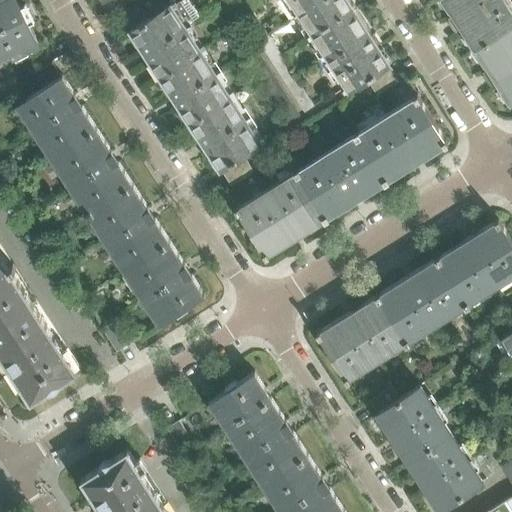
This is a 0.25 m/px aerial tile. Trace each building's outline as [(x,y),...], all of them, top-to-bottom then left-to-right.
[(39,42),(30,26),(17,0),(0,0),(0,57),(13,51),(15,55),(39,42)] [(319,0),(289,0),(298,14),(319,0)] [(309,37),(353,8),(347,0),(319,0),(298,14),(311,34),(308,36),(309,37)] [(511,8),(511,3),(509,0),(442,0),(449,9),(454,17),(451,18),(452,18),(453,22),(456,27),(459,29),(459,30),(461,28),(466,35),(466,36),(473,47),(474,47),(475,48),(511,24),(511,13),(510,10),(511,8)] [(198,48),(187,31),(192,28),(189,23),(185,26),(173,9),(178,6),(176,2),(150,18),(130,31),(160,78),(205,49),(203,45),(198,48)] [(150,18),(143,7),(121,20),(128,32),(130,31),(150,18)] [(349,91),(389,64),(353,8),(309,37),(310,39),(313,37),(324,54),(320,56),(322,60),(326,57),(344,84),(340,87),(342,90),(346,87),(349,91)] [(511,24),(475,48),(476,51),(484,63),(489,70),(486,71),(486,72),(487,72),(487,76),(491,81),(494,83),(493,83),(494,84),(496,82),(501,89),(500,89),(510,103),(511,101),(511,24)] [(264,29),(254,36),(259,43),(269,37),(264,29)] [(269,37),(259,43),(264,51),(274,44),(269,37)] [(250,38),(239,45),(244,51),(254,44),(250,38)] [(254,44),(244,51),(248,58),(259,51),(254,44)] [(274,44),(264,51),(269,59),(279,52),(274,44)] [(228,95),(215,74),(202,55),(207,52),(205,49),(160,78),(189,123),(235,95),(233,91),(228,95)] [(259,51),(248,58),(252,64),(263,57),(259,51)] [(279,52),(269,59),(274,66),(284,60),(279,52)] [(263,57),(252,64),(256,70),(267,63),(263,57)] [(284,60),(274,66),(279,74),(289,68),(284,60)] [(37,91),(61,75),(52,62),(53,62),(52,62),(29,77),(37,91)] [(267,63),(256,70),(260,77),(271,70),(267,63)] [(289,68),(279,74),(284,82),(294,75),(289,68)] [(377,94),(399,80),(392,68),(369,82),(377,94)] [(271,70),(260,77),(264,83),(275,76),(271,70)] [(97,127),(81,103),(80,104),(75,97),(76,95),(63,75),(63,74),(61,75),(37,91),(16,104),(18,107),(22,104),(28,112),(24,115),(40,140),(44,137),(53,152),(49,155),(51,157),(97,127)] [(294,75),(284,82),(289,89),(299,83),(294,75)] [(275,76),(264,83),(268,90),(279,82),(275,76)] [(279,82),(268,90),(272,96),(284,89),(279,82)] [(299,83),(289,89),(295,97),(304,91),(299,83)] [(284,89),(272,96),(277,102),(288,95),(284,89)] [(304,91),(295,97),(300,105),(309,98),(304,91)] [(445,138),(439,128),(420,98),(417,93),(413,96),(416,100),(391,116),(389,112),(384,116),(386,119),(361,135),(358,130),(356,131),(387,181),(389,179),(444,144),(445,145),(448,142),(445,138)] [(257,140),(232,101),(237,97),(235,95),(189,123),(220,170),(264,141),(262,137),(257,140)] [(288,95),(277,102),(281,109),(292,101),(288,95)] [(309,98),(300,105),(305,112),(314,106),(309,98)] [(292,101),(281,109),(285,115),(296,108),(292,101)] [(296,108),(285,115),(289,121),(300,114),(296,108)] [(116,160),(114,156),(112,153),(113,152),(97,127),(51,157),(52,159),(56,157),(66,172),(62,175),(76,196),(81,194),(90,208),(86,211),(87,213),(133,184),(118,160),(116,160)] [(387,181),(356,131),(353,133),(356,138),(331,153),(330,150),(327,151),(324,153),(326,157),(302,172),(299,167),(296,169),(327,218),(329,216),(361,196),(385,182),(387,181)] [(231,185),(252,172),(244,159),(224,173),(231,185)] [(327,218),(296,169),(294,170),(297,175),(272,190),(269,186),(264,189),(267,193),(242,209),(239,204),(235,207),(238,211),(264,251),(263,251),(266,256),(270,254),(269,253),(325,219),(327,218)] [(153,217),(148,209),(149,208),(133,184),(87,213),(89,216),(93,213),(103,228),(99,231),(113,253),(118,251),(127,265),(123,268),(124,270),(170,240),(154,216),(153,217)] [(71,230),(87,220),(83,214),(77,218),(76,216),(67,223),(71,230)] [(511,239),(501,222),(498,217),(495,219),(495,220),(440,254),(437,255),(467,305),(470,303),(468,299),(492,283),(495,288),(500,284),(498,280),(511,270),(511,239)] [(189,273),(187,269),(185,266),(186,264),(170,240),(124,270),(126,272),(130,269),(140,284),(135,287),(143,298),(147,295),(151,302),(147,305),(158,324),(177,312),(178,314),(188,307),(187,305),(205,293),(204,292),(204,293),(191,273),(189,273)] [(12,269),(16,267),(13,262),(9,265),(0,250),(0,322),(33,301),(12,269)] [(467,305),(437,255),(435,257),(380,292),(380,291),(378,292),(408,342),(411,340),(408,336),(433,321),(436,325),(441,321),(438,317),(462,302),(464,307),(467,305)] [(408,342),(378,292),(375,294),(375,295),(320,329),(316,331),(319,336),(320,336),(345,376),(344,376),(347,381),(351,378),(348,373),(372,358),(375,362),(381,359),(378,354),(403,339),(406,344),(408,342)] [(78,370),(33,301),(0,322),(0,353),(31,401),(48,389),(55,387),(60,382),(78,370)] [(129,343),(114,321),(103,328),(117,350),(129,343)] [(287,421),(271,396),(269,397),(266,391),(267,389),(255,372),(256,371),(255,370),(237,382),(235,380),(225,387),(227,389),(208,401),(219,417),(223,414),(229,422),(224,425),(227,430),(232,427),(241,441),(236,444),(244,455),(289,426),(286,422),(287,421)] [(449,434),(441,423),(445,420),(436,406),(439,404),(437,399),(433,402),(428,394),(425,396),(418,385),(399,397),(377,411),(377,412),(393,437),(390,439),(395,448),(399,445),(408,460),(449,434)] [(377,411),(399,397),(391,386),(370,400),(377,411)] [(193,442),(179,420),(167,427),(182,449),(193,442)] [(324,478),(308,453),(292,429),(291,430),(289,426),(244,455),(251,467),(256,464),(265,478),(260,481),(263,486),(268,483),(278,497),(273,500),(280,511),(325,483),(323,479),(324,478)] [(440,509),(480,483),(473,471),(476,468),(471,461),(475,459),(473,455),(469,457),(460,443),(456,446),(449,434),(408,460),(418,475),(415,477),(420,486),(423,484),(440,509)] [(146,511),(163,501),(136,460),(128,447),(110,459),(103,461),(98,466),(81,478),(102,511),(146,511)] [(507,476),(511,472),(511,457),(501,465),(507,476)] [(346,511),(345,511),(329,485),(327,486),(325,483),(280,511),(346,511)] [(511,511),(511,510),(505,499),(484,511),(511,511)] [(169,511),(163,501),(146,511),(169,511)]
